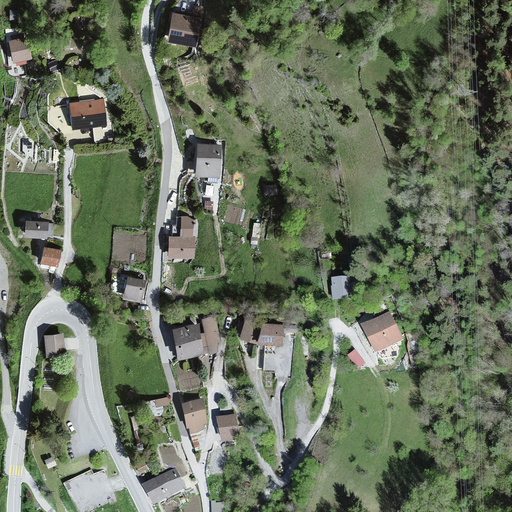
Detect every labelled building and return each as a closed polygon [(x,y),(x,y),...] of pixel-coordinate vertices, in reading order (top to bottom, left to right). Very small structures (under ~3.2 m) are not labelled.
[(203,18),(168,11),(162,44),(196,50),(203,18)] [(27,38),(7,42),(11,65),(31,61),(27,38)] [(106,102),(67,106),(69,131),(108,128),(106,102)] [(222,145),(195,143),(193,178),(219,180),(222,145)] [(201,220),(182,218),(180,237),(199,239),(201,220)] [(48,225),(23,223),(21,240),(46,242),(48,225)] [(198,242),(168,240),(166,260),(196,263),(198,242)] [(60,252),(45,249),(41,264),(56,268),(60,252)] [(353,277),(332,279),(333,300),(355,298),(353,277)] [(148,284),(124,279),(120,304),(143,308),(148,284)] [(389,314),(364,326),(376,349),(401,337),(389,314)] [(199,325),(170,329),(175,362),(204,358),(199,325)] [(282,328),(257,325),(255,345),(280,347),(282,328)] [(64,336),(41,338),(43,360),(65,359),(64,336)] [(364,363),(355,351),(349,356),(358,367),(364,363)] [(150,407),(171,402),(169,393),(147,398),(150,407)] [(204,402),(182,406),(186,432),(209,428),(204,402)] [(241,419),(218,423),(223,446),(246,442),(241,419)] [(175,472),(144,487),(154,508),(185,493),(175,472)]
